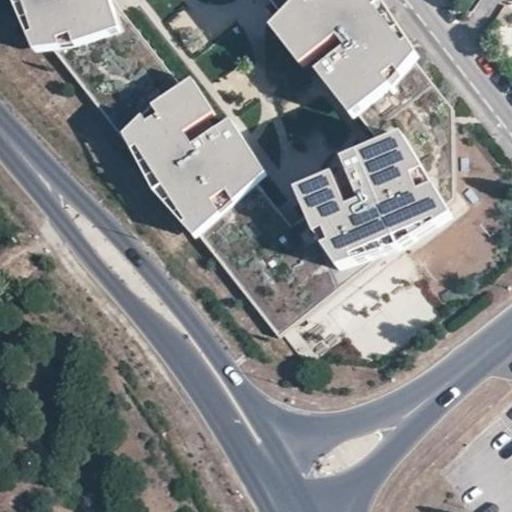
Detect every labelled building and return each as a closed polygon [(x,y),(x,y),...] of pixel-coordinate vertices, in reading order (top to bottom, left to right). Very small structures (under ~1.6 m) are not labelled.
[(19,0),(29,12),(25,0),(19,0)] [(25,0),(29,12),(38,49),(54,46),(131,27),(124,0),(25,0)] [(306,0),(288,14),(272,32),(359,126),(418,72),(426,65),(369,0),(306,0)] [(277,0),(288,14),(306,0),(277,0)] [(492,23),(504,31),(511,18),(511,13),(502,7),(492,23)] [(131,27),(54,46),(124,135),(186,90),(131,27)] [(418,72),(359,126),(377,140),(377,157),(410,139),(455,222),(451,114),(418,72)] [(186,90),(124,135),(198,234),(260,189),(269,182),(195,83),(186,90)] [(377,157),(303,197),(310,217),(348,280),(455,222),(410,139),(377,157)] [(260,189),(198,234),(283,334),(348,280),(310,217),(296,228),(260,189)]
